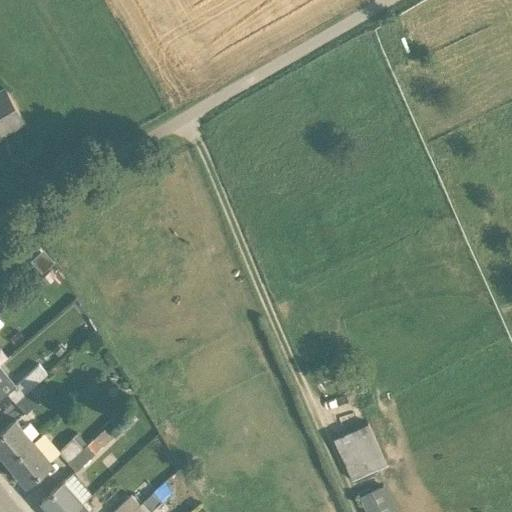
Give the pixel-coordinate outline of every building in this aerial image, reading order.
[(0,135),(17,126),(24,122),(4,87),(0,89),(0,135)] [(16,403),(39,382),(39,381),(47,374),(39,364),(7,393),(16,403)] [(16,403),(26,414),(41,400),(39,398),(47,390),(39,382),(16,403)] [(76,471),(115,435),(117,438),(135,421),(127,413),(109,430),(107,431),(104,428),(88,444),(68,462),(76,471)] [(15,420),(0,432),(0,451),(8,462),(33,441),(15,420)] [(387,465),(372,425),(339,437),(354,477),(387,465)] [(68,462),(88,444),(77,433),(58,451),(68,462)] [(26,483),(50,463),(33,441),(8,462),(26,483)] [(74,474),(42,501),(51,511),(72,511),(83,503),(82,502),(92,494),(74,474)] [(384,485),(359,496),(366,511),(397,511),(385,484),(384,485)] [(153,493),(143,502),(151,511),(161,502),(153,493)] [(131,511),(139,504),(131,494),(112,511),(131,511)] [(151,511),(152,511),(143,502),(139,504),(131,511),(151,511)] [(91,511),(83,503),(72,511),(91,511)]
